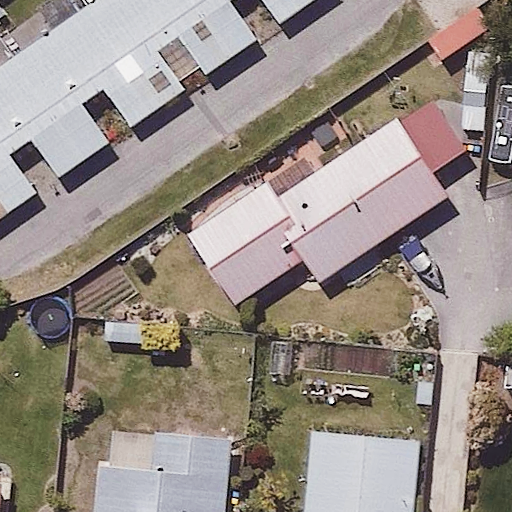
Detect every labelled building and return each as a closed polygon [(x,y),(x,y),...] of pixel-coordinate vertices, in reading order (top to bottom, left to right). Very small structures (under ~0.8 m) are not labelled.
[(97,0),(0,67),(0,220),(38,194),(7,149),(38,128),(68,171),(114,139),(86,99),(115,79),(141,117),(193,81),(186,70),(209,55),(217,66),(270,29),(249,0),(274,0),(285,15),(305,0),(97,0)] [(492,24),(477,3),(432,35),(447,56),(492,24)] [(310,250),(331,279),(462,188),(447,166),(481,143),(439,81),(288,186),(275,167),(191,226),(252,314),(273,299),(262,283),(310,250)] [(188,306),(107,301),(105,334),(185,339),(188,306)] [(232,511),(239,429),(118,420),(115,448),(98,447),(92,511),(232,511)] [(424,511),(431,429),(319,420),(311,511),(424,511)] [(11,511),(15,461),(0,459),(0,511),(11,511)]
